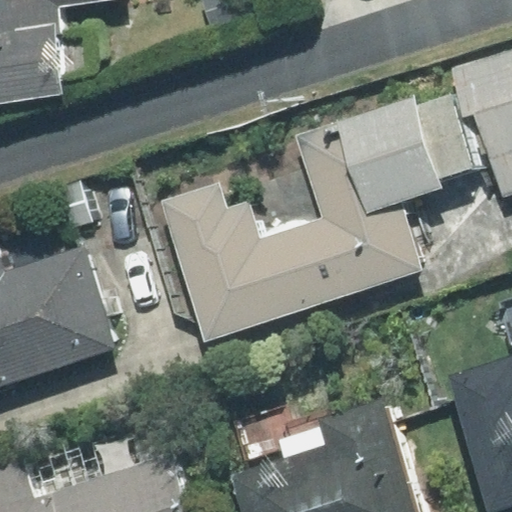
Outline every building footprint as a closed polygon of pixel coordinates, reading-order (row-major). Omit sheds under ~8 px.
[(0,0),(0,105),(85,97),(76,5),(130,0),(0,0)] [(511,193),(511,53),(472,66),(510,194),(511,193)] [(360,141),(318,154),(337,217),(274,236),(256,173),(175,197),(219,342),(447,274),(424,198),(463,185),(459,176),(491,166),(469,98),(437,108),(431,92),(353,118),(360,141)] [(0,220),(0,391),(133,349),(109,276),(100,246),(21,272),(4,220),(0,220)] [(511,356),(468,370),(511,507),(511,356)] [(340,418),(347,442),(253,471),(265,511),(437,511),(411,423),(404,399),(340,418)] [(45,452),(0,466),(0,511),(207,511),(186,445),(56,487),(45,452)]
